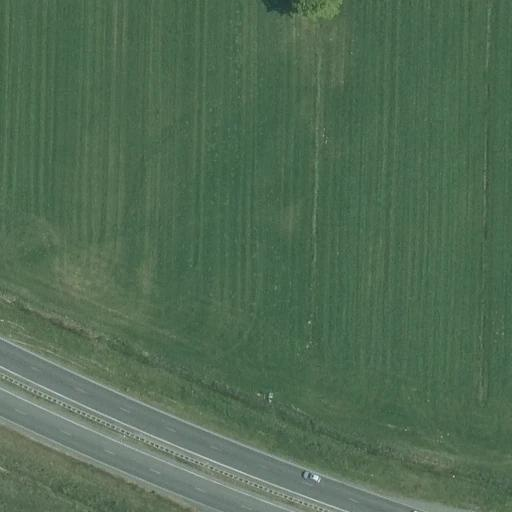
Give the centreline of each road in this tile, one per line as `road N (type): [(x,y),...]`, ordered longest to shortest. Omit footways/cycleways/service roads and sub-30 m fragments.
road 1 (trunk): [(387,511),(219,451),(0,353)]
road 2 (trunk): [(0,402),(259,511)]
